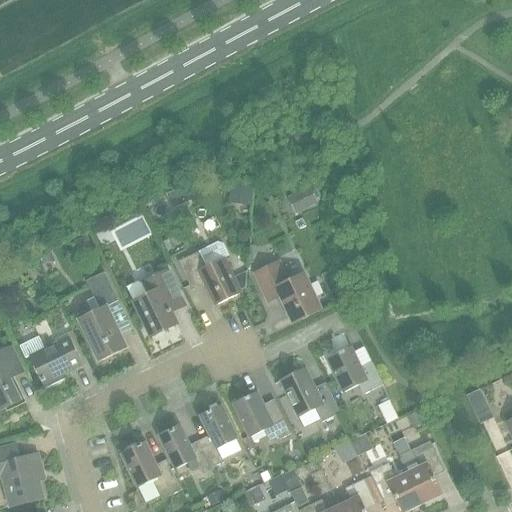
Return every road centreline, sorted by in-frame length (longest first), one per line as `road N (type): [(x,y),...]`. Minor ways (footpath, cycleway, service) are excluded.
road 1 (residential): [(91,511),(75,419),(83,402),(235,334),(249,363),(349,317)]
road 2 (secondary): [(0,158),(317,0)]
